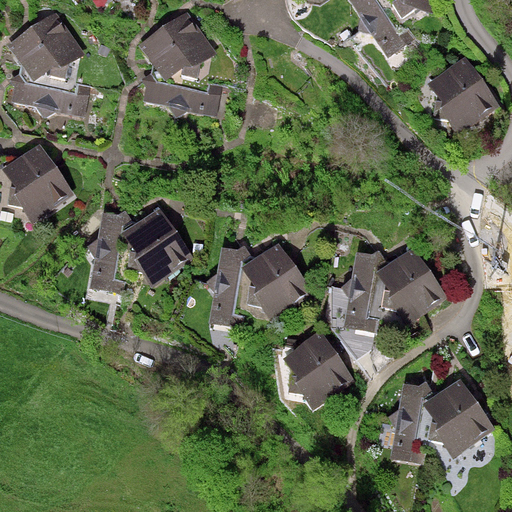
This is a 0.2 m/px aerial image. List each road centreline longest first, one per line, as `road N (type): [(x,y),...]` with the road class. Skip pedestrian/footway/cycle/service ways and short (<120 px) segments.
road 1 (residential): [(0,303),(188,361),(253,411),(352,511)]
road 2 (residential): [(467,190),(428,174),(353,80),(244,12)]
road 3 (residential): [(467,190),(476,284),(471,314),(444,335)]
